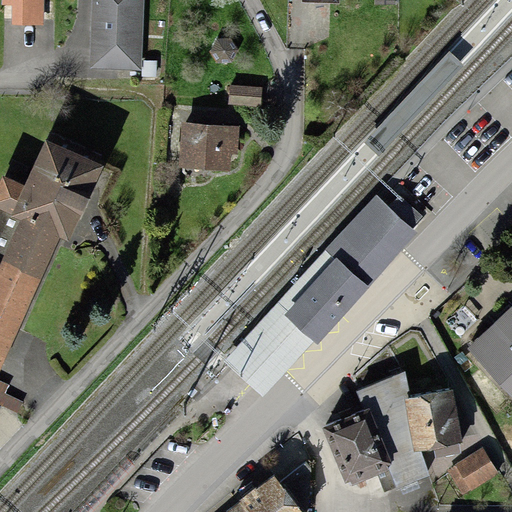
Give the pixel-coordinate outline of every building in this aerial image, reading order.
[(41,18),(40,0),(18,0),(18,18),(41,18)] [(141,70),(142,0),(101,0),(100,69),(141,70)] [(258,108),(258,92),(230,92),(231,109),(258,108)] [(240,135),(184,132),(181,174),(237,178),(240,135)] [(30,195),(20,220),(28,223),(64,238),(74,242),(102,174),(47,152),(30,195)] [(0,211),(20,220),(30,195),(5,185),(0,197),(0,211)] [(336,259),(289,311),(316,335),(422,218),(397,195),(387,206),(376,196),(326,251),(336,259)] [(0,290),(28,223),(20,220),(0,211),(0,290)] [(0,319),(26,330),(64,238),(28,223),(0,290),(0,319)] [(263,393),(316,335),(289,311),(336,259),(326,251),(227,360),(263,393)] [(511,308),(505,301),(459,342),(511,400),(511,308)] [(0,393),(26,330),(0,319),(0,393)] [(347,389),(352,405),(378,460),(390,484),(423,471),(410,444),(392,391),(401,388),(398,364),(347,389)] [(392,391),(410,444),(451,442),(443,384),(401,388),(392,391)] [(352,405),(313,425),(337,478),(378,460),(352,405)] [(476,449),(449,464),(462,486),(488,471),(476,449)] [(275,455),(228,493),(233,498),(243,511),(289,511),(309,496),(275,455)] [(85,511),(132,463),(125,457),(72,511),(85,511)] [(243,511),(233,498),(214,511),(243,511)]
